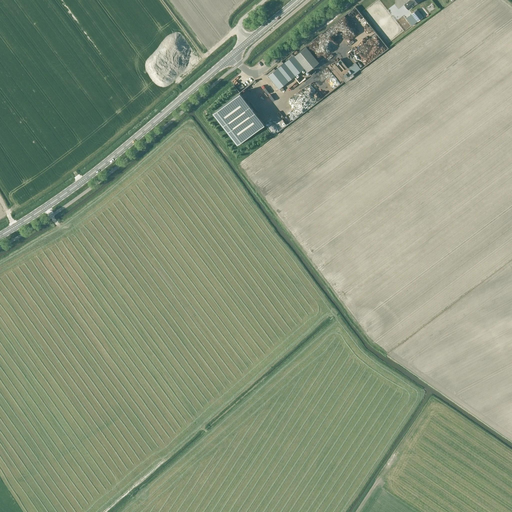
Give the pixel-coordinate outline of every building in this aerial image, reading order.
[(410,0),(404,5),(408,9),(414,4),(415,5),(420,0),(410,0)] [(402,6),(398,9),(401,14),(406,11),(402,6)] [(417,9),(406,18),(412,25),(423,17),(417,9)] [(280,18),(288,11),(286,10),(278,17),(280,18)] [(307,71),(319,62),(306,46),(295,56),(294,55),(268,75),(279,88),(281,91),(282,91),(283,90),(283,89),(281,86),(305,67),(307,71)] [(341,59),(333,66),(346,82),(354,75),(341,59)] [(241,93),(213,114),(237,146),(265,125),(241,93)]
